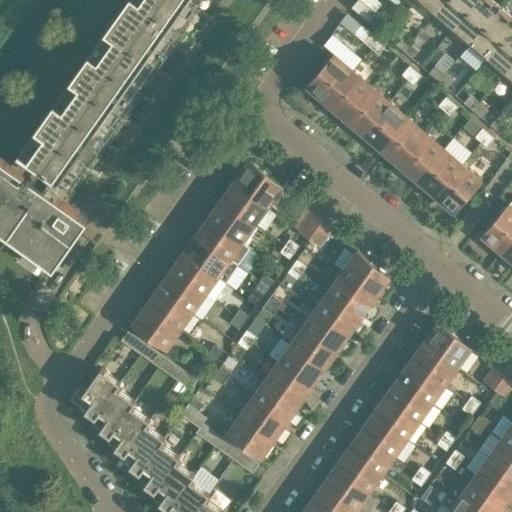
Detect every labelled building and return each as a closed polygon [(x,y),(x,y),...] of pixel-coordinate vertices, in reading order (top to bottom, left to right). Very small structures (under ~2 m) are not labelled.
[(0,242),(47,276),(79,232),(89,218),(67,202),(210,0),(126,0),(11,163),(0,154),(0,242)] [(377,13),(361,0),(356,0),(351,6),(369,22),(375,14),(377,13)] [(420,0),(435,13),(445,0),(420,0)] [(452,27),(475,0),(445,0),(435,13),(452,27)] [(501,6),(494,0),(475,0),(452,27),(470,42),(501,6)] [(470,42),(460,54),(477,68),(487,57),(511,27),(511,15),(501,6),(470,42)] [(375,14),(369,22),(378,30),(384,22),(375,14)] [(379,38),(361,23),(353,32),(371,48),(379,38)] [(511,27),(487,57),(504,72),(511,62),(511,27)] [(403,50),(409,42),(400,35),(394,42),(403,50)] [(379,38),(371,48),(377,53),(385,44),(379,38)] [(403,50),(412,58),(419,50),(409,42),(403,50)] [(326,101),(353,69),(334,53),(307,85),(326,101)] [(416,70),(410,64),(402,73),(408,79),(416,70)] [(435,64),(429,72),(437,79),(444,72),(435,64)] [(353,69),(326,101),(344,116),(371,85),(353,69)] [(416,70),(408,79),(414,84),(422,75),(416,70)] [(444,72),(437,79),(447,88),(453,80),(444,72)] [(371,85),(344,116),(363,132),(390,100),(371,85)] [(470,94),(463,102),(472,109),(479,102),(470,94)] [(452,101),(446,95),(438,105),(444,110),(452,101)] [(390,100),(363,132),(381,147),(408,116),(390,100)] [(458,106),(452,101),(444,110),(450,115),(458,106)] [(472,109),(482,117),(488,110),(479,102),(472,109)] [(408,116),(381,147),(399,163),(426,131),(408,116)] [(490,124),(499,132),(505,124),(497,117),(490,124)] [(489,132),(483,127),(475,136),(481,141),(489,132)] [(426,131),(399,163),(417,179),(444,147),(426,131)] [(495,137),(489,132),(481,141),(487,146),(495,137)] [(444,147),(417,179),(436,194),(463,163),(444,147)] [(250,158),(234,181),(267,206),(282,185),(251,158),(250,158)] [(463,163),(436,194),(455,210),(481,179),(463,163)] [(234,181),(221,199),(255,223),(267,206),(234,181)] [(221,199),(209,217),(242,240),(255,223),(221,199)] [(511,237),(511,199),(482,234),(501,250),(511,237)] [(312,210),(306,220),(313,225),(319,216),(312,210)] [(209,217),(196,234),(230,258),(238,264),(251,246),(242,240),(209,217)] [(313,225),(306,220),(299,229),(306,235),(313,225)] [(325,221),(319,231),(326,236),(332,227),(325,221)] [(320,244),(326,236),(319,231),(313,239),(320,244)] [(196,234),(184,252),(218,276),(225,281),(226,281),(238,264),(230,258),(196,234)] [(511,259),(511,237),(501,250),(511,259)] [(289,238),(285,244),(295,251),(299,244),(289,238)] [(290,258),(295,251),(285,244),(280,251),(290,258)] [(358,249),(341,273),(375,297),(390,276),(358,249)] [(184,252),(171,269),(205,293),(218,276),(184,252)] [(297,258),(292,264),(302,271),(307,265),(297,258)] [(302,271),(292,264),(288,271),(297,278),(302,271)] [(171,269),(159,287),(192,311),(205,293),(171,269)] [(264,273),(260,279),(270,286),(274,280),(264,273)] [(341,273),(328,290),(362,314),(375,297),(341,273)] [(255,286),(247,297),(257,304),(265,293),(270,286),(260,279),(255,286)] [(316,282),(305,299),(316,307),(316,308),(350,332),(362,314),(328,290),(328,291),(316,282)] [(159,287),(146,304),(180,328),(192,311),(159,287)] [(272,293),(267,300),(277,307),(282,300),(272,293)] [(277,307),(267,300),(263,306),(272,313),(277,307)] [(146,304),(133,323),(167,347),(180,328),(146,304)] [(239,308),(235,314),(244,321),(249,315),(239,308)] [(316,308),(303,325),(337,350),(350,332),(316,308)] [(240,328),(244,321),(235,314),(230,321),(240,328)] [(440,319),(423,343),(457,367),(471,346),(440,319)] [(303,325),(291,343),(325,367),(337,350),(303,325)] [(247,328),(242,335),(252,342),(257,335),(247,328)] [(252,342),(242,335),(238,341),(247,348),(252,342)] [(141,352),(153,361),(160,352),(148,343),(141,352)] [(214,343),(210,350),(220,356),(224,350),(214,343)] [(291,343),(278,360),(312,385),(325,367),(291,343)] [(423,343),(410,361),(444,385),(457,367),(423,343)] [(215,363),(220,356),(210,350),(205,356),(215,363)] [(153,361),(166,370),(173,361),(160,352),(153,361)] [(278,360),(266,378),(300,402),(312,385),(278,360)] [(166,370),(178,379),(185,369),(173,361),(166,370)] [(410,361),(398,378),(432,402),(444,385),(410,361)] [(222,364),(217,370),(227,377),(231,370),(222,364)] [(492,384),(501,372),(494,366),(485,379),(492,384)] [(70,398),(95,415),(95,416),(117,386),(121,381),(101,367),(86,387),(81,383),(70,398)] [(185,369),(178,379),(191,388),(197,378),(185,369)] [(227,377),(217,370),(212,376),(222,383),(227,377)] [(511,385),(511,381),(507,377),(498,389),(506,394),(511,385)] [(266,378),(253,396),(287,420),(300,402),(266,378)] [(398,378),(385,396),(419,420),(432,402),(398,378)] [(136,399),(117,386),(95,416),(95,415),(91,420),(109,434),(110,434),(131,404),(132,405),(136,399)] [(467,401),(477,408),(481,401),(471,394),(467,401)] [(253,396),(241,413),(275,437),(287,420),(253,396)] [(385,396),(373,414),(406,438),(419,420),(385,396)] [(193,397),(189,402),(199,409),(203,404),(193,397)] [(472,414),(477,408),(467,401),(462,407),(472,414)] [(199,427),(203,422),(206,417),(198,411),(199,409),(189,402),(181,413),(199,427)] [(106,439),(124,452),(125,452),(146,423),(147,423),(151,418),(132,405),(131,404),(110,434),(109,434),(106,439)] [(241,413),(228,432),(262,456),(275,437),(241,413)] [(480,413),(475,420),(485,427),(490,420),(480,413)] [(373,414),(360,431),(394,455),(406,438),(373,414)] [(485,427),(475,420),(471,426),(481,433),(485,427)] [(511,421),(501,438),(511,445),(511,421)] [(196,432),(209,441),(216,431),(203,422),(199,427),(196,432)] [(121,457),(139,470),(140,471),(161,441),(162,442),(166,436),(147,423),(146,423),(125,452),(124,452),(121,457)] [(442,436),(452,443),(456,436),(446,429),(442,436)] [(209,441),(222,449),(229,440),(216,431),(209,441)] [(360,431),(348,449),(382,473),(394,455),(360,431)] [(447,449),(452,443),(442,436),(437,442),(447,449)] [(511,445),(501,438),(488,455),(511,472),(511,445)] [(240,448),(229,440),(222,449),(234,457),(240,448)] [(180,455),(162,442),(161,441),(140,471),(139,470),(135,476),(154,489),(155,489),(176,460),(177,460),(180,455)] [(455,448),(450,455),(460,462),(465,455),(455,448)] [(348,449),(335,466),(369,490),(382,473),(348,449)] [(460,462),(450,455),(446,461),(456,468),(460,462)] [(511,472),(488,455),(476,473),(510,497),(511,494),(511,472)] [(150,494),(169,507),(169,508),(191,478),(191,479),(195,473),(177,460),(176,460),(155,489),(154,489),(150,494)] [(421,465),(417,471),(426,478),(431,472),(421,465)] [(335,466),(323,483),(357,507),(369,490),(335,466)] [(422,485),(426,478),(417,471),(412,478),(422,485)] [(476,473),(463,490),(493,511),(499,511),(510,497),(476,473)] [(165,511),(194,511),(206,497),(210,492),(191,479),(191,478),(169,508),(169,507),(165,511)] [(323,483),(311,501),(326,511),(353,511),(357,507),(323,483)] [(430,483),(425,490),(435,497),(440,490),(430,483)] [(435,497),(425,490),(421,496),(431,503),(435,497)] [(493,511),(463,490),(451,508),(456,511),(493,511)] [(223,511),(225,510),(206,497),(194,511),(223,511)] [(396,500),(392,506),(399,511),(402,511),(406,507),(396,500)] [(326,511),(311,501),(302,511),(326,511)]
